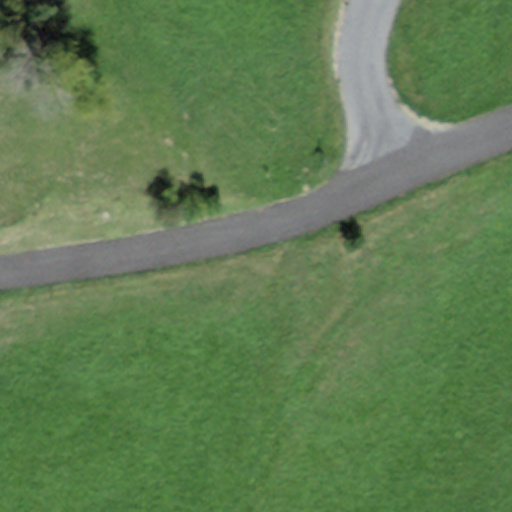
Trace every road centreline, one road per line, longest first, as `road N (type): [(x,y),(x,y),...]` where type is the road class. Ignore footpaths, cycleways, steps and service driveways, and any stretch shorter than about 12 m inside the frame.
road 1 (residential): [(409,169),(291,223),(0,273)]
road 2 (residential): [(409,169),(362,82),(359,56),(374,0)]
